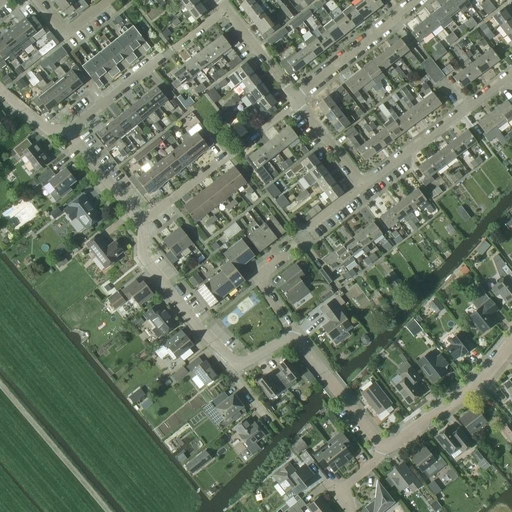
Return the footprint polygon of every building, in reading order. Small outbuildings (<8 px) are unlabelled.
[(57,0),(55,2),(62,11),(64,9),(68,14),(74,10),(78,15),(88,7),(83,0),(57,0)] [(187,10),(199,2),(197,0),(179,0),(187,10)] [(263,0),(257,0),(255,2),(253,0),(240,0),(242,3),(239,5),(247,15),(259,7),(265,2),(263,0)] [(363,0),(361,0),(353,7),(363,20),(373,12),(364,1),(363,0)] [(365,0),(364,1),(373,12),(383,4),(381,2),(383,0),(365,0)] [(459,10),(451,0),(450,0),(441,7),(449,18),(459,10)] [(466,0),(451,0),(459,10),(462,14),(472,6),(469,2),(466,0)] [(488,0),(486,0),(484,2),(492,12),(496,9),(488,0)] [(207,12),(199,2),(187,10),(187,11),(183,14),(186,19),(191,16),(195,21),(207,12)] [(317,10),(321,6),(318,2),(313,5),(317,10)] [(492,12),(484,2),(480,5),(488,15),(492,12)] [(299,4),(294,8),(298,12),(303,9),(299,4)] [(351,5),(342,13),(345,16),(353,27),(363,20),(353,7),(351,5)] [(268,8),(263,12),(259,7),(247,15),(254,24),(266,16),(269,14),(271,12),(270,11),(268,8)] [(453,22),(449,18),(441,7),(432,14),(440,25),(443,29),(453,22)] [(290,8),(285,12),(287,14),(290,18),(295,15),(292,10),(290,8)] [(298,16),(303,22),(312,14),(308,8),(298,16)] [(500,26),(511,18),(503,8),(492,17),(500,26)] [(333,20),(335,24),(344,35),(353,27),(345,16),(342,13),(333,20)] [(275,31),(280,27),(277,23),(276,23),(269,14),(266,16),(254,24),(262,35),(264,33),(267,37),(275,31)] [(431,32),(440,25),(432,14),(422,22),(431,32)] [(32,38),(37,34),(43,29),(34,16),(28,21),(25,18),(17,25),(32,44),(32,45),(35,42),(32,38)] [(119,16),(114,20),(117,24),(122,20),(119,16)] [(293,29),(303,22),(298,16),(289,23),(293,29)] [(477,24),(474,21),(471,17),(467,20),(473,27),(477,24)] [(180,23),(177,18),(171,22),(175,27),(180,23)] [(507,36),(511,31),(511,19),(511,18),(500,26),(507,36)] [(473,27),(467,20),(463,23),(469,30),(473,27)] [(412,30),(414,31),(411,33),(419,44),(423,41),(422,39),(431,32),(422,22),(412,30)] [(479,27),(482,31),(487,27),(484,23),(479,27)] [(335,24),(326,31),(334,42),(344,35),(335,24)] [(24,51),(32,44),(17,25),(8,31),(24,51)] [(125,27),(122,29),(137,48),(145,42),(133,26),(128,30),(125,27)] [(279,31),(283,36),(288,32),(284,28),(279,31)] [(137,48),(122,29),(118,32),(121,35),(116,39),(128,55),(137,48)] [(167,29),(161,34),(165,39),(171,34),(167,29)] [(321,34),(316,39),(325,50),(334,42),(326,31),(325,31),(324,29),(320,32),(321,34)] [(23,51),(24,51),(8,31),(0,37),(0,38),(16,58),(18,56),(17,53),(22,49),(23,51)] [(271,46),(283,36),(279,31),(267,41),(271,46)] [(448,35),(453,42),(458,39),(453,32),(448,35)] [(492,32),(486,36),(489,40),(495,37),(492,32)] [(231,47),(222,35),(211,43),(220,55),(231,47)] [(304,42),(306,46),(315,57),(325,50),(316,39),(313,35),(304,42)] [(450,45),(453,42),(448,35),(445,38),(450,45)] [(12,61),(16,58),(0,38),(0,55),(4,61),(9,57),(12,61)] [(108,40),(105,43),(120,62),(128,55),(116,39),(111,43),(108,40)] [(400,39),(391,46),(400,57),(409,50),(400,39)] [(488,44),(484,39),(479,42),(483,47),(488,44)] [(56,46),(52,40),(38,51),(42,57),(56,46)] [(435,46),(437,48),(440,52),(437,55),(439,58),(447,53),(444,50),(445,49),(439,42),(435,46)] [(120,62),(105,43),(101,45),(104,49),(99,53),(111,69),(120,62)] [(220,55),(211,43),(202,51),(211,62),(213,65),(223,58),(220,55)] [(295,51),(295,52),(297,54),(305,65),(315,57),(306,46),(297,53),(295,51)] [(390,65),(400,57),(391,46),(382,54),(390,65)] [(503,47),(498,51),(501,56),(506,52),(503,47)] [(57,49),(48,57),(51,62),(53,64),(63,57),(57,49)] [(481,56),(490,67),(499,60),(491,49),(481,56)] [(468,50),(464,53),(468,59),(472,55),(468,50)] [(211,62),(202,51),(192,58),(201,70),(211,62)] [(295,72),(305,65),(297,54),(295,52),(280,63),(289,75),(294,71),(295,72)] [(111,69),(99,53),(94,57),(91,53),(88,56),(103,75),(111,69)] [(468,59),(464,53),(460,56),(464,62),(468,59)] [(381,72),(390,65),(382,54),(372,61),(381,72)] [(32,56),(29,58),(33,63),(36,62),(37,60),(33,55),(32,56)] [(413,55),(409,58),(413,63),(417,60),(413,55)] [(103,75),(88,56),(84,59),(87,62),(82,66),(94,82),(103,75)] [(227,63),(232,69),(241,61),(238,56),(227,63)] [(490,67),(481,56),(472,63),(480,74),(490,67)] [(432,71),(437,67),(430,57),(425,61),(432,71)] [(48,58),(39,64),(42,69),(51,62),(48,58)] [(195,74),(201,70),(192,58),(182,66),(192,79),(197,76),(195,74)] [(27,60),(23,63),(27,68),(28,68),(31,65),(27,60)] [(372,61),(363,68),(379,89),(383,86),(379,82),(385,77),(381,72),(372,61)] [(420,65),(428,74),(432,71),(425,61),(420,65)] [(234,72),(228,77),(235,86),(239,83),(253,73),(246,63),(234,72)] [(480,74),(472,63),(463,70),(471,81),(480,74)] [(59,66),(57,69),(74,91),(82,84),(77,76),(82,73),(75,64),(72,68),(72,70),(66,74),(59,66)] [(449,73),(453,70),(449,65),(445,68),(449,73)] [(14,71),(18,76),(24,71),(20,66),(14,71)] [(188,83),(192,79),(182,66),(171,74),(176,80),(171,83),(175,88),(180,85),(186,81),(188,83)] [(394,70),(398,75),(402,79),(405,76),(398,67),(394,70)] [(441,72),(437,67),(432,71),(440,80),(445,76),(441,72)] [(217,71),(221,76),(225,73),(222,68),(217,71)] [(375,92),(379,89),(363,68),(354,76),(362,87),(366,92),(371,88),(375,92)] [(445,68),(441,72),(445,76),(449,73),(445,68)] [(53,72),(60,79),(55,83),(65,97),(74,91),(57,69),(53,72)] [(398,75),(394,70),(390,73),(394,78),(398,75)] [(461,88),(471,81),(463,70),(453,77),(461,88)] [(215,81),(221,76),(217,71),(211,76),(215,81)] [(435,84),(440,80),(432,71),(428,74),(435,84)] [(253,73),(239,83),(243,89),(247,94),(261,83),(253,73)] [(12,80),(9,77),(7,75),(2,79),(6,85),(12,80)] [(353,94),(362,87),(354,76),(344,83),(353,94)] [(22,78),(15,83),(20,90),(27,85),(22,78)] [(42,80),(40,82),(57,104),(65,97),(55,83),(54,84),(52,81),(47,85),(42,80)] [(57,104),(40,82),(36,85),(42,93),(37,97),(38,98),(33,102),(42,113),(47,110),(48,111),(52,108),(57,104)] [(247,94),(244,95),(252,105),(257,101),(269,93),(261,83),(247,94)] [(201,91),(198,86),(193,90),(197,95),(201,91)] [(148,93),(159,107),(164,103),(171,111),(174,109),(173,108),(171,105),(169,102),(168,101),(157,87),(148,93)] [(208,91),(206,93),(210,97),(214,103),(221,98),(213,88),(208,91)] [(402,92),(406,97),(410,102),(414,99),(406,89),(402,92)] [(433,92),(423,100),(431,111),(441,104),(433,92)] [(154,111),(159,107),(148,93),(140,100),(157,122),(160,119),(154,111)] [(269,93),(257,101),(261,107),(259,109),(266,119),(277,110),(273,105),(276,103),(269,93)] [(352,99),(348,94),(343,98),(347,103),(352,99)] [(399,99),(396,94),(391,98),(395,103),(399,99)] [(231,99),(223,105),(227,109),(234,103),(240,99),(237,95),(231,99)] [(316,104),(324,114),(335,105),(328,95),(316,104)] [(185,101),(181,104),(185,109),(194,102),(190,97),(185,101)] [(406,105),(409,110),(404,114),(413,125),(422,118),(413,107),(410,102),(406,97),(402,100),(405,105),(406,105)] [(157,122),(140,100),(131,107),(142,121),(147,117),(154,125),(157,122)] [(431,111),(423,100),(413,107),(422,118),(431,111)] [(511,107),(507,100),(497,108),(507,122),(508,123),(511,119),(511,107)] [(391,116),(387,111),(382,104),(379,107),(383,114),(387,119),(391,116)] [(331,123),(342,114),(335,105),(324,114),(331,123)] [(131,107),(123,113),(140,135),(143,133),(137,125),(142,121),(131,107)] [(497,129),(507,122),(497,108),(487,115),(495,126),(497,130),(497,129)] [(355,113),(359,118),(364,114),(360,109),(355,113)] [(230,110),(223,115),(229,123),(236,118),(230,110)] [(137,138),(140,135),(123,113),(114,120),(125,134),(127,137),(133,133),(137,138)] [(350,124),(346,119),(342,114),(331,123),(338,133),(350,124)] [(404,114),(394,121),(403,132),(413,125),(404,114)] [(495,126),(487,115),(477,122),(484,132),(483,133),(489,141),(500,133),(497,130),(495,126)] [(346,119),(350,124),(355,120),(351,116),(346,119)] [(383,125),(385,128),(393,139),(403,132),(394,121),(391,116),(387,119),(389,121),(383,125)] [(106,127),(123,149),(126,146),(120,138),(125,134),(114,120),(106,127)] [(372,122),(368,126),(372,131),(376,128),(372,122)] [(279,133),(288,145),(298,137),(289,126),(279,133)] [(353,137),(358,133),(353,126),(344,133),(349,139),(353,137)] [(372,131),(368,126),(364,129),(368,134),(372,131)] [(123,149),(106,127),(97,134),(105,144),(103,146),(108,152),(116,147),(120,151),(123,149)] [(376,135),(384,146),(393,139),(385,128),(376,135)] [(188,132),(184,135),(199,154),(202,152),(203,153),(204,153),(209,149),(205,144),(211,140),(202,129),(192,137),(188,132)] [(468,130),(457,138),(466,149),(476,142),(468,130)] [(511,130),(503,137),(507,142),(511,138),(511,130)] [(164,133),(163,134),(167,139),(171,135),(168,131),(164,133)] [(278,153),(288,145),(279,133),(269,141),(278,153)] [(181,137),(184,142),(179,146),(193,163),(197,159),(197,158),(196,156),(199,154),(184,135),(181,137)] [(376,135),(366,142),(375,153),(384,146),(376,135)] [(360,146),(353,137),(349,139),(365,161),(375,153),(366,142),(360,146)] [(27,138),(13,149),(20,158),(25,155),(37,170),(49,160),(36,143),(32,145),(27,138)] [(151,144),(154,149),(162,142),(162,141),(159,138),(151,144)] [(466,149),(457,138),(447,145),(456,157),(466,149)] [(268,161),(278,153),(269,141),(259,149),(268,161)] [(146,155),(154,149),(151,144),(142,151),(146,155)] [(447,145),(437,153),(446,164),(456,157),(447,145)] [(170,146),(168,148),(182,167),(185,165),(186,166),(188,167),(193,163),(179,146),(174,150),(170,146)] [(304,146),(302,148),(300,149),(304,155),(308,151),(304,146)] [(164,151),(167,155),(162,159),(176,176),(180,172),(180,171),(179,169),(182,167),(168,148),(164,151)] [(268,161),(259,149),(249,157),(257,168),(254,170),(265,184),(272,179),(262,165),(268,161)] [(146,155),(142,151),(133,158),(137,162),(146,155)] [(301,162),(290,170),(293,174),(294,175),(304,167),(308,172),(320,163),(312,153),(301,162)] [(437,153),(428,160),(436,171),(446,164),(437,153)] [(474,160),(478,165),(482,162),(478,156),(474,160)] [(289,158),(284,161),(288,167),(293,163),(289,158)] [(153,159),(150,161),(165,180),(168,178),(169,180),(171,180),(176,176),(162,159),(157,163),(153,159)] [(436,171),(428,160),(417,168),(426,179),(421,182),(425,187),(434,180),(430,176),(436,171)] [(478,165),(474,160),(469,163),(473,169),(478,165)] [(147,164),(150,168),(145,172),(159,189),(163,186),(163,184),(162,183),(165,180),(150,161),(147,164)] [(288,167),(284,161),(280,165),(284,170),(288,167)] [(308,172),(302,177),(310,187),(312,185),(316,182),(328,173),(320,163),(308,172)] [(224,174),(236,190),(247,182),(234,166),(224,174)] [(56,202),(61,197),(71,189),(69,186),(75,181),(66,168),(56,176),(50,169),(37,178),(44,187),(49,182),(55,190),(51,194),(51,196),(56,202)] [(290,170),(285,174),(288,178),(293,174),(290,170)] [(154,193),(159,189),(145,172),(140,177),(136,172),(128,178),(138,190),(142,187),(148,194),(151,191),(152,193),(154,193)] [(458,172),(454,175),(458,180),(462,177),(458,172)] [(316,182),(312,185),(315,190),(319,186),(324,192),(336,183),(328,173),(316,182)] [(236,190),(224,174),(214,182),(226,198),(236,190)] [(453,183),(458,180),(454,175),(449,178),(453,183)] [(33,189),(39,184),(36,179),(30,184),(33,189)] [(214,182),(203,190),(216,206),(226,198),(214,182)] [(273,183),(266,189),(274,199),(281,193),(273,183)] [(336,183),(324,192),(328,197),(328,198),(325,200),(328,204),(332,202),(343,193),(336,183)] [(253,191),(250,187),(245,191),(248,195),(253,191)] [(433,190),(437,195),(442,192),(438,187),(433,190)] [(418,188),(408,196),(416,207),(426,200),(418,188)] [(216,206),(203,190),(193,198),(206,214),(216,206)] [(301,194),(295,199),(298,203),(309,195),(306,190),(301,194)] [(18,203),(24,198),(20,193),(13,198),(18,203)] [(281,195),(275,200),(281,208),(288,203),(281,195)] [(83,196),(65,210),(72,219),(76,215),(86,228),(100,217),(83,196)] [(414,216),(410,211),(416,207),(408,196),(399,203),(415,224),(418,222),(414,216)] [(195,222),(206,214),(193,198),(183,206),(195,222)] [(410,228),(415,224),(399,203),(389,210),(398,221),(403,217),(410,228)] [(317,205),(307,213),(311,218),(321,210),(317,205)] [(429,213),(433,210),(429,205),(425,208),(429,213)] [(54,220),(62,214),(58,208),(50,214),(51,215),(49,216),(52,220),(54,219),(54,220)] [(398,221),(389,210),(379,217),(388,228),(398,221)] [(209,219),(213,223),(217,219),(214,215),(209,219)] [(294,215),(290,218),(296,227),(301,223),(294,215)] [(273,216),(264,223),(277,239),(285,232),(273,216)] [(259,227),(254,220),(247,225),(252,232),(247,236),(259,252),(277,239),(264,223),(259,227)] [(235,222),(223,232),(229,240),(242,230),(235,222)] [(363,230),(372,241),(382,233),(373,222),(363,230)] [(180,227),(171,234),(188,255),(191,252),(187,247),(193,243),(180,227)] [(370,251),(366,245),(372,241),(363,230),(353,237),(362,249),(361,249),(365,254),(370,251)] [(399,235),(395,230),(391,234),(395,239),(399,235)] [(188,255),(171,234),(162,241),(170,250),(164,255),(172,264),(178,259),(176,256),(181,252),(185,257),(188,255)] [(491,242),(496,239),(492,234),(487,238),(491,242)] [(117,259),(115,257),(122,251),(115,242),(108,248),(98,235),(87,244),(106,267),(117,259)] [(352,256),(361,249),(362,249),(353,237),(343,245),(352,256)] [(194,292),(208,309),(235,288),(245,280),(237,270),(255,256),(242,239),(223,254),(228,261),(219,268),(221,271),(194,292)] [(391,246),(393,245),(390,240),(383,245),(387,251),(392,248),(391,246)] [(485,240),(481,244),(487,249),(491,245),(485,240)] [(214,251),(219,247),(215,242),(210,246),(214,251)] [(77,244),(71,249),(74,254),(81,249),(77,244)] [(355,261),(351,257),(352,256),(343,245),(333,252),(341,264),(344,268),(355,261)] [(56,248),(51,253),(56,260),(62,255),(56,248)] [(331,272),(341,264),(333,252),(323,260),(331,272)] [(368,257),(372,262),(377,258),(373,253),(368,257)] [(503,298),(507,303),(511,299),(511,282),(511,272),(497,255),(492,259),(500,278),(496,280),(496,283),(490,288),(499,301),(503,298)] [(59,268),(68,261),(63,256),(55,263),(59,268)] [(367,266),(372,262),(368,257),(363,260),(367,266)] [(305,287),(300,280),(305,276),(296,265),(281,276),(286,282),(280,287),(293,304),(303,297),(300,293),(306,289),(305,287)] [(318,271),(328,284),(335,279),(325,266),(318,271)] [(470,271),(465,266),(459,271),(464,276),(470,271)] [(347,272),(352,277),(356,274),(352,269),(347,272)] [(384,277),(394,290),(402,283),(392,271),(384,277)] [(347,281),(352,277),(347,272),(343,275),(347,281)] [(143,282),(139,285),(135,280),(121,291),(128,300),(133,296),(140,305),(153,294),(143,282)] [(476,310),(469,316),(482,332),(494,323),(489,316),(497,310),(488,299),(484,294),(484,293),(485,292),(480,285),(474,290),(480,298),(472,304),(476,310)] [(125,302),(117,291),(107,299),(115,310),(125,302)] [(374,300),(379,306),(385,301),(381,295),(374,300)] [(341,307),(334,299),(320,309),(329,322),(322,327),(332,340),(345,330),(346,332),(353,327),(342,312),(343,312),(340,308),(341,307)] [(428,304),(436,314),(443,308),(435,299),(428,304)] [(158,338),(162,335),(163,336),(177,324),(163,307),(159,310),(155,305),(143,315),(147,320),(149,319),(156,327),(151,330),(158,338)] [(135,329),(144,322),(140,316),(131,323),(135,329)] [(414,320),(405,327),(411,334),(420,327),(414,320)] [(473,347),(461,331),(449,341),(452,344),(446,349),(454,359),(460,355),(461,357),(473,347)] [(174,337),(155,351),(161,359),(169,353),(174,360),(181,354),(186,360),(194,353),(189,348),(193,345),(186,335),(178,341),(174,337)] [(361,340),(364,344),(367,345),(369,343),(370,340),(366,335),(363,335),(361,337),(361,340)] [(430,351),(417,362),(433,383),(446,372),(443,368),(448,364),(440,355),(436,358),(430,351)] [(205,360),(202,362),(198,357),(186,367),(191,373),(193,371),(205,385),(217,376),(205,360)] [(287,357),(277,365),(281,371),(284,374),(278,378),(287,389),(296,382),(294,379),(300,374),(287,357)] [(176,382),(188,373),(183,367),(171,376),(176,382)] [(411,367),(403,373),(400,375),(403,379),(395,386),(409,403),(421,393),(413,383),(420,378),(411,367)] [(266,374),(256,382),(269,399),(275,394),(277,397),(287,389),(278,378),(273,383),(270,379),(266,374)] [(511,376),(503,384),(511,394),(510,395),(511,397),(511,376)] [(393,409),(390,405),(391,403),(374,382),(361,393),(378,414),(385,408),(389,413),(393,409)] [(145,395),(140,388),(128,397),(133,404),(145,395)] [(233,395),(226,400),(221,393),(203,408),(208,415),(217,408),(225,419),(230,415),(233,420),(240,414),(237,410),(241,406),(233,395)] [(147,401),(140,406),(144,410),(150,405),(147,401)] [(480,412),(478,413),(474,408),(460,419),(471,433),(485,422),(482,418),(483,416),(483,415),(483,413),(481,412),(480,412)] [(339,422),(334,414),(328,419),(333,426),(339,422)] [(245,419),(234,427),(240,434),(239,435),(248,447),(253,453),(259,448),(254,442),(264,435),(263,433),(264,432),(257,423),(256,424),(254,422),(250,426),(245,419)] [(501,430),(511,443),(511,442),(511,425),(510,423),(501,430)] [(459,429),(454,433),(448,426),(435,437),(444,449),(445,448),(450,454),(458,447),(462,452),(472,445),(459,429)] [(341,432),(327,443),(343,464),(352,457),(347,450),(352,446),(341,432)] [(291,447),(298,455),(308,446),(300,438),(291,447)] [(327,443),(319,449),(312,454),(324,469),(329,465),(334,471),(343,464),(327,443)] [(424,447),(411,458),(422,472),(431,464),(437,471),(446,464),(442,459),(440,457),(437,453),(432,457),(430,454),(424,447)] [(475,452),(481,460),(486,456),(480,448),(475,452)] [(183,453),(177,458),(181,463),(187,459),(183,453)] [(195,458),(185,466),(192,474),(202,467),(195,458)] [(399,491),(408,485),(413,491),(421,485),(403,462),(387,475),(388,477),(384,480),(390,488),(394,484),(399,491)] [(304,465),(295,473),(288,464),(274,475),(286,490),(291,486),(296,493),(304,486),(300,482),(311,474),(304,465)] [(451,469),(446,473),(450,478),(452,480),(457,476),(451,469)] [(382,511),(395,502),(377,479),(374,500),(373,500),(364,507),(368,511),(382,511)] [(332,511),(320,497),(307,507),(310,511),(332,511)] [(301,499),(291,506),(286,510),(287,511),(303,511),(300,508),(306,504),(301,499)] [(435,511),(441,507),(436,500),(429,506),(434,511),(435,511)]
